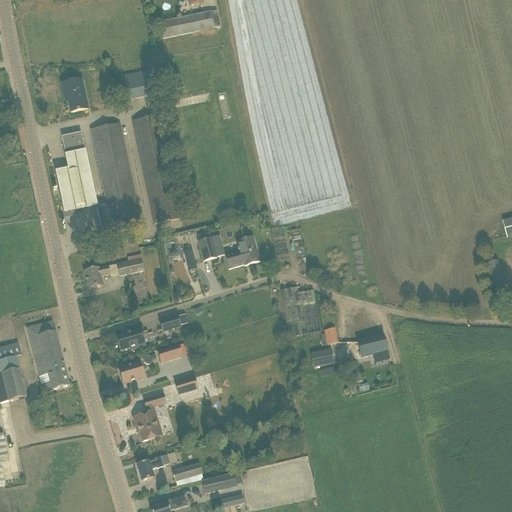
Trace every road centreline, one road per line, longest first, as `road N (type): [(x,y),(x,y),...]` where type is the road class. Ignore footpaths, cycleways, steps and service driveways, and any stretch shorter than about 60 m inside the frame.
road 1 (unclassified): [(511,323),(381,310),(282,277),(78,339)]
road 2 (secondary): [(78,339),(5,0)]
road 3 (secondary): [(127,511),(78,339)]
